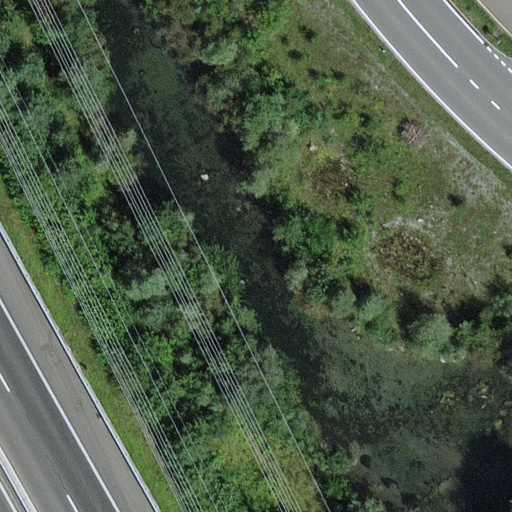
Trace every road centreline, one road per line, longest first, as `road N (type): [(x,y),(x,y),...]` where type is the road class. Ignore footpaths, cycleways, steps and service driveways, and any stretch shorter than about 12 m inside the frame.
road 1 (primary): [(398,0),(511,120)]
road 2 (motorway): [(78,511),(0,369)]
